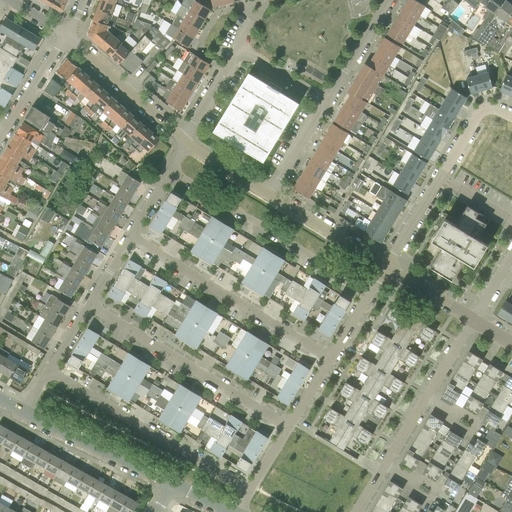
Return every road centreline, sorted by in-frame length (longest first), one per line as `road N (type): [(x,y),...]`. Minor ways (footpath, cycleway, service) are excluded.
road 1 (residential): [(166,172),(369,294)]
road 2 (residential): [(127,237),(330,359)]
road 3 (residential): [(288,428),(87,305)]
road 4 (residential): [(250,492),(48,371)]
road 5 (residential): [(386,267),(476,117),(494,110),(511,118)]
road 6 (residential): [(184,142),(239,48),(327,102)]
road 7 (residential): [(173,485),(23,413)]
road 8 (residential): [(184,142),(65,38)]
road 9 (residential): [(386,267),(269,197)]
